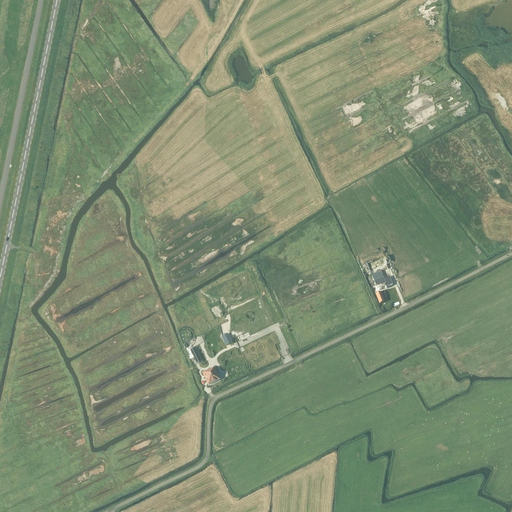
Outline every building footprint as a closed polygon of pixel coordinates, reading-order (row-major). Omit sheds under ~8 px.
[(385,282),(384,279),(381,272),(372,276),(376,286),(385,282)] [(384,279),(385,282),(387,288),(393,286),(389,277),(384,279)] [(378,286),(372,288),(375,295),(379,304),(384,302),(383,299),(386,298),(384,291),(381,293),(378,286)] [(228,337),(227,334),(221,337),(226,346),(232,343),(228,337)] [(196,348),(191,350),(197,363),(202,361),(196,348)] [(210,369),(202,373),(208,385),(219,380),(214,368),(211,369),(210,369)]
